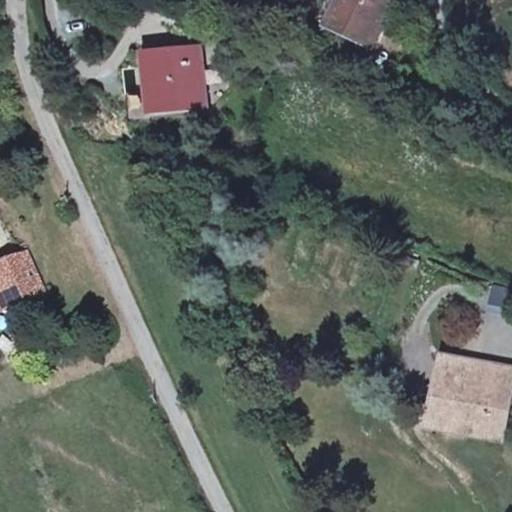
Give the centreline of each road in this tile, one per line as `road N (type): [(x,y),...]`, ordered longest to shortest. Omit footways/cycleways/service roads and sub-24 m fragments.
road 1 (unclassified): [(15,0),(25,60),(50,127),(224,511)]
road 2 (residential): [(436,0),(441,37),(454,59),(511,112)]
